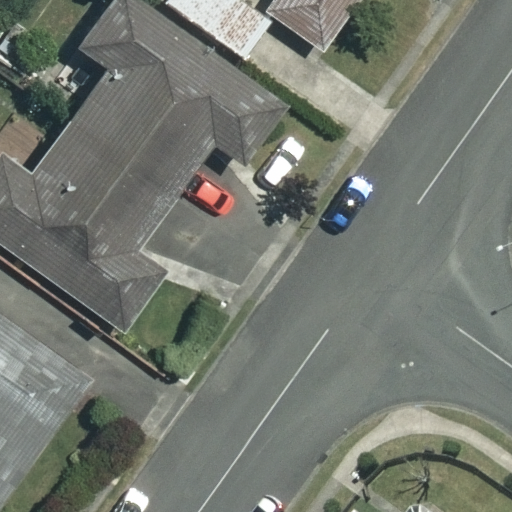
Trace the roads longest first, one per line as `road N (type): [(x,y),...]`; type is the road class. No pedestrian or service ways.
road 1 (residential): [(209,511),(373,266)]
road 2 (residential): [(373,266),(511,69)]
road 3 (residential): [(511,365),(373,266)]
